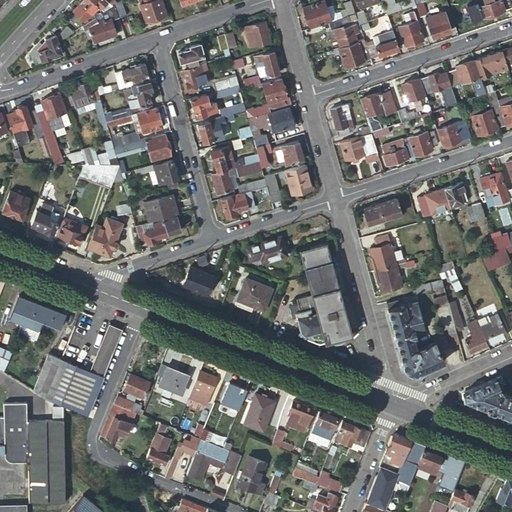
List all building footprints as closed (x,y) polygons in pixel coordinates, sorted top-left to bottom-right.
[(108,1),(107,0),(83,0),(74,10),(81,17),(83,14),(87,18),(97,8),(96,6),(98,4),(105,11),(113,5),(108,1)] [(115,4),(120,16),(127,14),(122,0),(121,0),(118,2),(115,4)] [(140,4),(146,21),(167,14),(162,0),(150,0),(145,2),(140,4)] [(324,0),(305,7),(311,28),(329,22),(342,18),(344,17),(342,11),(336,12),(333,3),(328,5),(325,0),(324,0)] [(356,13),(351,0),(345,3),(346,8),(341,10),(342,11),(344,17),(350,15),(356,13)] [(417,4),(415,0),(405,0),(386,7),(388,13),(417,4)] [(482,17),(511,6),(511,5),(510,0),(485,0),(486,2),(477,5),(476,2),(467,5),(472,19),(481,16),(482,17)] [(417,4),(421,15),(428,13),(424,1),(417,4)] [(113,19),(120,16),(115,4),(113,5),(105,11),(84,25),(86,30),(90,28),(95,41),(118,33),(113,19)] [(358,18),(360,23),(368,20),(365,10),(356,13),(358,18)] [(415,10),(409,12),(413,21),(399,26),(406,46),(425,39),(415,10)] [(436,13),(443,33),(452,30),(445,10),(440,11),(436,13)] [(433,36),(443,33),(436,13),(432,14),(427,16),(433,36)] [(342,18),(329,22),(331,30),(335,29),(341,47),(358,41),(355,33),(360,31),(357,24),(345,27),(342,18)] [(265,20),(244,26),(250,47),(271,41),(265,20)] [(58,36),(62,39),(75,31),(67,25),(58,36)] [(234,30),(225,33),(229,47),(238,45),(234,30)] [(367,43),(372,58),(400,48),(394,30),(388,32),(391,40),(383,43),(377,45),(375,41),(367,43)] [(391,40),(388,32),(380,35),(382,39),(383,43),(391,40)] [(229,47),(225,33),(218,35),(222,49),(229,47)] [(63,53),(57,35),(47,39),(42,44),(39,48),(37,46),(31,52),(35,62),(63,53)] [(346,66),(372,58),(367,43),(365,38),(358,41),(341,47),(339,47),(346,66)] [(70,39),(64,42),(66,49),(73,47),(70,39)] [(178,52),(181,61),(185,60),(187,67),(202,63),(206,62),(201,43),(191,45),(192,48),(186,50),(178,52)] [(511,46),(503,49),(508,64),(511,62),(511,46)] [(503,49),(476,58),(481,76),(509,67),(508,64),(503,49)] [(274,50),(255,56),(261,77),(280,71),(274,50)] [(245,64),(243,58),(233,61),(235,67),(245,64)] [(457,65),(458,68),(463,83),(482,77),(481,76),(476,58),(457,65)] [(135,66),(115,72),(119,85),(120,88),(132,85),(150,80),(145,62),(134,65),(135,66)] [(187,67),(184,68),(188,81),(187,81),(189,91),(200,88),(199,84),(207,82),(202,63),(187,67)] [(458,68),(447,71),(452,86),(463,83),(458,68)] [(439,71),(421,77),(426,92),(447,85),(449,93),(454,92),(452,86),(447,71),(440,74),(439,71)] [(99,73),(94,75),(97,86),(99,95),(105,93),(103,89),(99,73)] [(244,79),(246,87),(261,82),(259,75),(244,79)] [(220,89),(240,84),(238,79),(237,76),(218,82),(220,89)] [(287,95),(281,76),(263,82),(269,105),(270,107),(292,101),(290,94),(287,95)] [(426,92),(421,77),(402,84),(407,100),(413,98),(414,103),(421,101),(419,96),(426,94),(426,92)] [(137,112),(153,107),(149,91),(152,90),(150,80),(132,85),(135,95),(138,94),(139,98),(129,101),(133,113),(137,112)] [(93,144),(80,149),(81,150),(85,163),(119,164),(114,146),(112,139),(108,127),(107,121),(105,115),(99,95),(97,86),(92,87),(90,81),(78,85),(79,87),(69,90),(75,107),(86,103),(94,101),(95,105),(102,130),(100,131),(106,152),(96,154),(93,144)] [(220,89),(221,93),(223,92),(223,94),(241,89),(241,88),(240,84),(220,89)] [(476,91),(477,95),(484,92),(487,92),(485,87),(478,89),(478,90),(476,91)] [(493,106),(499,125),(506,123),(500,104),(498,99),(495,89),(489,91),(493,106)] [(399,109),(392,90),(390,91),(396,110),(399,109)] [(380,92),(361,98),(367,115),(386,109),(387,113),(396,110),(390,91),(381,94),(380,92)] [(487,92),(484,92),(486,96),(484,96),(486,104),(487,103),(489,108),(491,107),(493,106),(489,91),(487,92)] [(41,100),(42,102),(45,110),(37,113),(42,129),(47,127),(49,126),(68,119),(58,92),(50,95),(51,97),(41,100)] [(209,97),(207,93),(191,97),(196,117),(213,112),(209,97)] [(511,96),(511,94),(498,99),(500,104),(511,100),(511,96)] [(511,100),(500,104),(506,123),(511,121),(511,100)] [(454,109),(462,106),(460,101),(452,103),(454,109)] [(34,105),(36,110),(37,113),(45,110),(42,102),(34,105)] [(247,109),(244,102),(221,108),(223,115),(231,113),(247,109)] [(17,110),(7,114),(13,132),(21,129),(22,131),(27,130),(26,128),(34,125),(38,138),(40,137),(45,135),(42,129),(37,113),(36,110),(29,112),(26,105),(25,105),(23,103),(18,105),(18,108),(16,108),(17,110)] [(349,125),(353,125),(355,124),(354,119),(349,103),(332,108),(339,134),(350,131),(349,125)] [(270,107),(269,105),(255,109),(257,115),(268,111),(271,111),(270,107)] [(470,108),(471,114),(480,111),(479,105),(470,108)] [(163,126),(157,106),(153,107),(137,112),(138,118),(143,132),(163,126)] [(497,126),(499,125),(493,106),(491,107),(497,126)] [(269,113),(268,111),(257,115),(249,117),(251,126),(254,135),(254,137),(262,135),(259,127),(272,123),(274,131),(295,125),(290,107),(269,113)] [(497,126),(491,107),(489,108),(480,111),(471,114),(478,133),(497,127),(497,126)] [(405,108),(399,110),(403,120),(408,118),(419,114),(418,111),(415,112),(414,110),(407,112),(405,108)] [(114,113),(115,118),(124,116),(123,110),(114,113)] [(433,116),(431,110),(421,114),(422,117),(425,116),(426,119),(433,116)] [(1,112),(0,111),(0,136),(9,133),(1,112)] [(105,115),(107,121),(115,118),(114,113),(105,115)] [(223,115),(198,122),(203,141),(224,136),(220,123),(225,122),(224,121),(232,119),(231,113),(223,115)] [(107,121),(108,127),(133,119),(132,114),(124,116),(115,118),(107,121)] [(394,117),(370,125),(372,130),(396,122),(394,117)] [(455,121),(460,139),(468,136),(463,119),(455,121)] [(404,124),(403,120),(396,122),(372,130),(374,137),(384,133),(405,126),(404,124)] [(436,127),(442,144),(460,139),(455,121),(436,127)] [(372,130),(370,125),(362,128),(364,133),(372,130)] [(238,130),(241,138),(254,135),(251,126),(238,130)] [(384,133),(387,143),(408,136),(405,126),(384,133)] [(408,136),(414,154),(433,147),(432,145),(427,132),(427,130),(421,131),(420,127),(413,129),(414,134),(408,136)] [(364,133),(341,141),(346,158),(353,156),(354,161),(361,159),(359,155),(364,153),(365,155),(378,151),(374,137),(372,130),(364,133)] [(427,132),(432,145),(437,143),(433,130),(427,132)] [(138,131),(112,139),(114,146),(135,140),(140,139),(138,131)] [(140,139),(135,140),(136,144),(139,143),(140,145),(147,143),(152,159),(171,154),(164,132),(140,139)] [(257,146),(268,142),(266,134),(262,135),(254,137),(257,146)] [(45,135),(40,137),(46,155),(51,154),(45,135)] [(387,163),(414,154),(408,136),(387,143),(382,144),(385,152),(383,152),(387,163)] [(299,140),(274,147),(275,150),(281,148),(285,163),(304,158),(299,140)] [(272,151),(270,142),(268,142),(257,146),(258,152),(259,154),(261,160),(262,163),(268,161),(265,153),(272,151)] [(215,159),(218,171),(261,160),(259,154),(238,159),(239,161),(234,162),(229,145),(211,150),(213,159),(215,159)] [(12,150),(16,161),(20,161),(23,161),(19,148),(12,150)] [(84,163),(85,163),(81,150),(68,155),(71,163),(84,163)] [(378,151),(365,155),(367,161),(380,157),(378,151)] [(162,160),(135,168),(137,174),(139,174),(154,169),(158,183),(166,181),(176,178),(177,177),(172,160),(162,163),(162,160)] [(218,171),(212,173),(217,193),(234,189),(233,188),(230,173),(238,171),(239,175),(263,169),(262,163),(261,160),(218,171)] [(119,164),(85,163),(84,163),(80,175),(111,187),(119,165),(119,164)] [(312,187),(305,163),(285,169),(292,193),(312,187)] [(135,168),(121,172),(129,198),(133,197),(130,188),(129,188),(126,178),(137,174),(135,168)] [(500,170),(480,176),(488,203),(509,197),(500,170)] [(230,173),(233,188),(238,187),(236,176),(239,175),(238,171),(230,173)] [(270,192),(272,201),(282,198),(274,172),(265,174),(266,178),(268,184),(268,185),(270,192)] [(168,187),(177,184),(176,178),(166,181),(168,187)] [(250,189),(268,184),(266,178),(248,183),(250,189)] [(444,186),(451,205),(469,199),(462,180),(444,186)] [(432,211),(451,205),(444,186),(426,192),(432,211)] [(11,190),(3,210),(22,218),(31,197),(11,190)] [(251,190),(219,199),(221,207),(225,207),(227,216),(237,213),(237,211),(250,207),(250,209),(256,207),(251,190)] [(423,214),(432,211),(426,192),(418,195),(423,214)] [(151,220),(179,212),(173,194),(145,201),(151,220)] [(391,213),(401,210),(397,197),(364,208),(369,223),(392,216),(391,213)] [(485,215),(480,199),(472,202),(473,204),(474,210),(469,212),(471,219),(485,215)] [(76,204),(69,201),(66,209),(73,211),(76,204)] [(36,209),(29,223),(45,229),(44,232),(51,234),(51,232),(53,232),(57,221),(48,218),(50,214),(36,209)] [(96,224),(87,246),(108,254),(111,246),(112,246),(115,245),(116,242),(115,240),(114,240),(121,221),(106,215),(102,226),(96,224)] [(136,224),(142,244),(156,240),(155,237),(159,236),(182,229),(178,215),(153,222),(154,228),(144,231),(142,223),(136,224)] [(63,216),(57,233),(79,243),(86,225),(63,216)] [(491,234),(496,249),(504,246),(500,235),(498,230),(491,233),(491,234)] [(500,235),(504,246),(511,242),(511,231),(507,233),(506,232),(500,235)] [(370,246),(376,268),(406,259),(405,255),(396,258),(389,234),(375,238),(376,245),(370,246)] [(486,236),(491,251),(496,249),(491,234),(486,236)] [(281,235),(247,247),(251,259),(262,256),(263,261),(287,254),(281,235)] [(330,250),(337,249),(335,240),(327,242),(330,250)] [(353,333),(330,250),(327,242),(299,249),(310,287),(312,294),(326,340),(353,333)] [(491,251),(481,255),(487,268),(510,259),(507,253),(504,246),(496,249),(491,251)] [(406,259),(376,268),(382,290),(402,284),(398,267),(415,262),(413,257),(406,259)] [(453,266),(454,265),(452,258),(438,263),(440,271),(453,266)] [(190,266),(183,283),(208,292),(215,275),(190,266)] [(456,272),(453,266),(440,271),(442,277),(450,274),(456,272)] [(456,272),(450,274),(457,290),(463,287),(456,272)] [(246,277),(237,299),(264,309),(272,287),(246,277)] [(444,285),(442,277),(430,281),(432,288),(444,285)] [(432,288),(430,281),(413,286),(415,293),(432,288)] [(446,291),(444,285),(432,288),(433,294),(446,291)] [(312,294),(310,287),(294,291),(297,298),(312,294)] [(447,326),(449,332),(457,330),(451,309),(449,302),(446,291),(433,294),(442,327),(447,326)] [(22,323),(31,299),(18,294),(9,318),(22,323)] [(301,330),(300,332),(299,332),(303,335),(306,337),(309,338),(320,342),(326,340),(312,294),(297,298),(298,304),(290,306),(293,318),(297,317),(301,330)] [(399,297),(387,300),(389,308),(387,312),(391,315),(396,333),(394,338),(399,341),(404,360),(401,365),(405,367),(406,369),(407,371),(408,372),(410,373),(411,373),(413,373),(416,372),(421,374),(423,369),(444,360),(436,340),(418,348),(413,335),(417,333),(414,326),(424,323),(416,299),(400,303),(399,297)] [(60,310),(31,299),(22,323),(18,333),(24,335),(28,325),(40,330),(44,321),(60,328),(64,318),(65,316),(65,314),(64,312),(63,311),(60,310)] [(451,309),(457,330),(464,328),(459,314),(457,307),(456,307),(451,309)] [(480,325),(488,342),(508,333),(499,312),(491,316),(490,316),(492,320),(480,325)] [(477,318),(477,319),(480,325),(492,320),(490,316),(491,316),(489,313),(477,318)] [(471,349),(488,342),(480,325),(477,319),(468,323),(473,335),(466,338),(471,349)] [(110,322),(100,350),(113,355),(122,328),(123,327),(110,322)] [(452,342),(460,340),(457,330),(449,332),(452,342)] [(0,348),(0,368),(3,371),(11,352),(0,348)] [(46,395),(92,412),(106,374),(113,355),(100,350),(94,369),(61,358),(46,395)] [(35,389),(46,395),(61,358),(48,353),(35,389)] [(167,364),(159,384),(182,393),(185,384),(187,385),(191,373),(167,364)] [(217,376),(200,369),(194,385),(190,396),(204,402),(206,403),(217,376)] [(130,374),(124,389),(131,392),(139,395),(143,397),(150,381),(130,374)] [(511,393),(503,389),(499,385),(505,382),(502,374),(466,390),(465,391),(464,392),(463,393),(463,395),(464,396),(464,397),(465,398),(467,399),(488,407),(487,408),(495,411),(495,412),(511,418),(511,393)] [(239,408),(247,388),(230,381),(222,401),(239,408)] [(131,392),(129,395),(129,397),(137,400),(139,395),(131,392)] [(256,392),(244,421),(263,429),(275,400),(256,392)] [(117,396),(115,402),(131,409),(134,402),(117,396)] [(190,396),(187,403),(200,408),(202,407),(204,402),(190,396)] [(314,407),(293,399),(288,413),(290,414),(286,423),(293,425),(305,430),(314,407)] [(0,415),(0,443),(4,443),(4,453),(7,459),(13,461),(28,461),(27,420),(27,402),(4,402),(4,416),(0,415)] [(115,402),(101,435),(106,437),(105,437),(115,441),(119,433),(126,436),(136,411),(131,409),(115,402)] [(131,409),(136,411),(142,413),(143,409),(141,408),(142,405),(134,402),(131,409)] [(339,417),(320,410),(309,438),(328,445),(339,417)] [(64,419),(50,419),(27,420),(28,461),(29,502),(65,501),(64,419)] [(337,434),(337,433),(334,438),(352,445),(353,440),(361,443),(363,438),(366,439),(369,430),(363,428),(363,427),(355,424),(355,425),(343,420),(337,434)] [(199,424),(195,434),(200,437),(204,428),(204,427),(199,424)] [(278,427),(274,438),(273,443),(301,454),(303,449),(280,441),(285,430),(278,427)] [(204,428),(200,437),(202,437),(210,441),(214,431),(204,428)] [(157,431),(147,456),(165,463),(169,454),(165,452),(169,441),(162,438),(164,434),(157,431)] [(402,464),(399,472),(397,477),(405,481),(408,482),(410,483),(412,477),(424,447),(426,444),(397,433),(392,434),(386,451),(392,453),(390,459),(402,464)] [(166,477),(170,479),(179,457),(180,458),(183,450),(195,455),(202,437),(200,437),(195,434),(193,434),(191,440),(187,438),(186,443),(180,441),(166,477)] [(195,455),(187,474),(202,479),(209,461),(210,458),(214,459),(213,463),(224,467),(231,449),(210,441),(202,437),(195,455)] [(412,477),(419,480),(424,469),(436,473),(443,455),(424,447),(412,477)] [(224,470),(234,473),(242,453),(233,450),(224,470)] [(238,483),(254,490),(258,480),(266,461),(249,454),(238,483)] [(399,472),(382,465),(369,497),(386,504),(397,477),(399,472)] [(304,469),(296,466),(293,474),(301,476),(304,469)] [(277,468),(269,490),(274,492),(283,470),(277,468)] [(304,468),(304,469),(301,476),(306,478),(315,482),(319,473),(304,468)] [(319,483),(341,491),(344,483),(328,476),(329,472),(322,469),(317,482),(319,483)] [(511,477),(508,476),(503,488),(501,487),(497,499),(510,504),(511,498),(511,477)] [(410,483),(408,488),(415,491),(419,480),(412,477),(410,483)] [(317,490),(319,483),(317,482),(315,482),(306,478),(304,485),(317,490)] [(258,480),(254,490),(261,492),(265,483),(258,480)] [(466,492),(455,488),(452,497),(455,498),(452,507),(464,511),(467,511),(475,494),(467,490),(466,492)] [(269,490),(264,502),(274,506),(279,494),(274,492),(269,490)] [(313,507),(324,511),(332,511),(334,507),(334,506),(338,495),(329,492),(327,496),(319,493),(316,499),(313,507)] [(106,511),(84,493),(67,511),(106,511)] [(313,507),(316,499),(311,496),(307,505),(313,507)] [(385,509),(386,504),(369,497),(368,502),(385,509)] [(206,511),(208,509),(182,499),(179,509),(187,511),(206,511)] [(430,511),(445,511),(448,506),(449,504),(436,499),(430,511)] [(25,511),(26,503),(0,503),(0,511),(25,511)]
